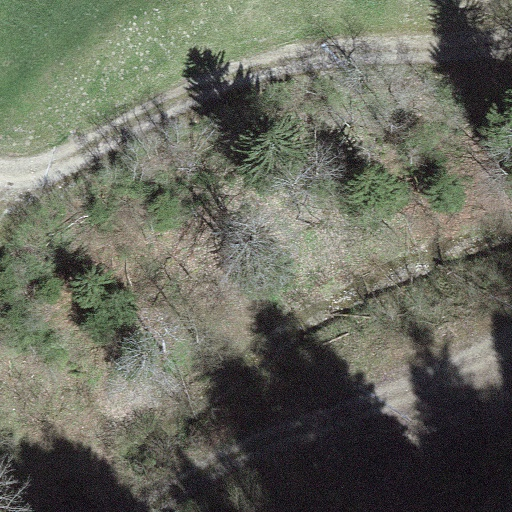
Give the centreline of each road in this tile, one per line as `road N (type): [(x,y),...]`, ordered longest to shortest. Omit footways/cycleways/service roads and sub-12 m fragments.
road 1 (track): [(0,174),(62,160),(147,112),(279,60),(511,33)]
road 2 (track): [(511,351),(433,389),(225,461),(147,511)]
